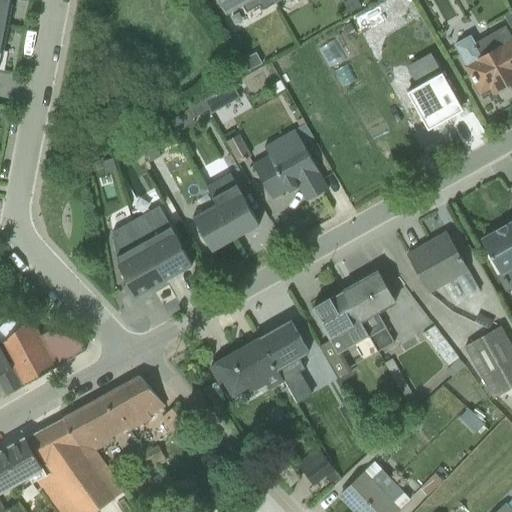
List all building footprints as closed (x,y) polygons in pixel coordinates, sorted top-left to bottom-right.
[(0,0),(0,48),(9,0),(0,0)] [(210,0),(224,23),(256,4),(254,0),(210,0)] [(511,81),(511,40),(504,25),(452,52),(475,95),(487,88),(489,93),(511,81)] [(427,130),(462,110),(431,53),(406,67),(417,87),(407,93),(427,130)] [(304,202),(327,188),(293,128),(262,146),(266,154),(247,165),(267,200),(294,184),(304,202)] [(223,161),(234,155),(223,135),(212,140),(223,161)] [(205,187),(216,206),(235,239),(259,225),(228,174),(205,187)] [(157,206),(131,221),(164,281),(191,266),(157,206)] [(212,252),(235,239),(216,206),(193,218),(212,252)] [(503,285),(511,280),(511,218),(476,238),(503,285)] [(136,297),(164,281),(131,221),(113,231),(116,265),(136,297)] [(424,293),(464,271),(442,232),(402,254),(424,293)] [(346,325),(390,302),(374,270),(329,294),(346,325)] [(346,325),(329,294),(307,305),(324,337),(346,325)] [(279,380),(309,362),(283,320),(253,339),(279,380)] [(0,347),(22,386),(85,352),(79,341),(48,332),(41,336),(38,328),(8,321),(0,327),(0,347)] [(450,343),(480,397),(511,378),(511,361),(488,321),(450,343)] [(430,366),(443,356),(420,325),(407,334),(430,366)] [(279,380),(253,339),(207,368),(233,409),(279,380)] [(22,386),(0,347),(0,397),(1,399),(22,386)] [(140,377),(111,393),(133,429),(166,408),(140,377)] [(96,450),(133,429),(111,393),(61,419),(115,498),(125,492),(96,450)] [(317,439),(332,436),(328,417),(313,420),(317,439)] [(95,511),(115,498),(61,419),(25,438),(50,473),(77,511),(95,511)] [(31,484),(50,473),(25,438),(0,452),(0,494),(29,479),(31,484)] [(336,495),(350,511),(355,511),(390,481),(373,461),(336,495)] [(415,496),(428,482),(419,473),(405,487),(415,496)] [(393,511),(407,500),(390,481),(355,511),(393,511)] [(502,511),(496,501),(479,511),(502,511)]
